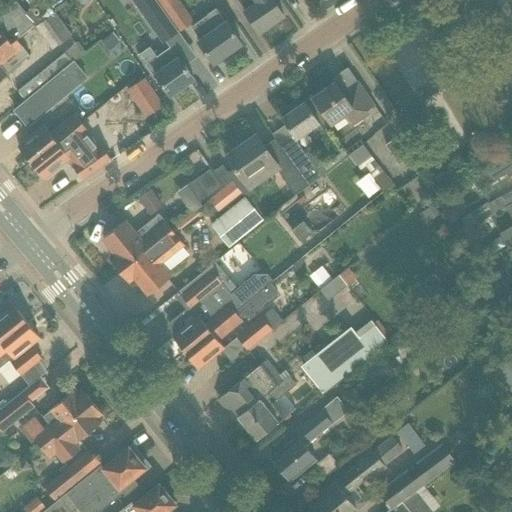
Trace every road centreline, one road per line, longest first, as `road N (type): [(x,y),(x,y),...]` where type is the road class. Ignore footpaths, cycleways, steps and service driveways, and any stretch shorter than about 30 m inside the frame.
road 1 (residential): [(29,241),(384,0)]
road 2 (tertiary): [(250,511),(29,241)]
